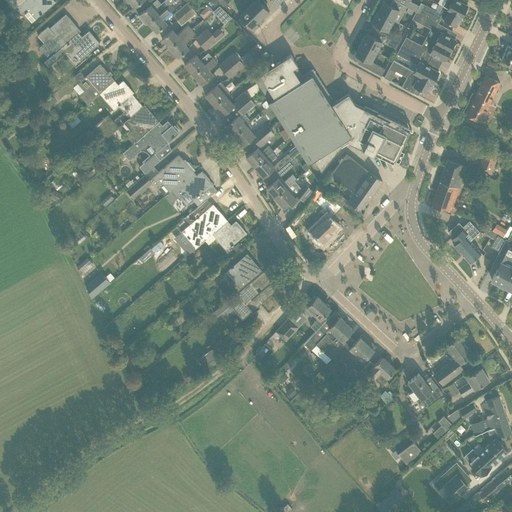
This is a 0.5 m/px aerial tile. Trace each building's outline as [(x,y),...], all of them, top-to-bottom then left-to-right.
[(22,0),(20,2),(21,2),(4,16),(10,22),(26,8),(28,11),(26,13),(25,15),(31,22),(55,2),(53,0),(22,0)] [(145,20),(148,23),(164,9),(156,0),(151,5),(150,4),(140,13),(140,14),(138,16),(143,22),(145,20)] [(251,0),(253,2),(248,7),(260,20),(269,11),(257,0),(251,0)] [(378,9),(377,11),(393,20),(398,9),(382,0),(381,4),(380,3),(377,9),(378,9)] [(407,0),(405,5),(415,11),(418,5),(408,0),(407,0)] [(444,0),(442,5),(462,16),(462,15),(463,15),(464,14),(466,11),(466,9),(465,9),(467,5),(458,0),(444,0)] [(172,15),(176,20),(191,8),(186,3),(172,15)] [(437,23),(438,22),(440,18),(456,26),(456,25),(457,23),(458,24),(459,23),(461,20),(461,18),(460,18),(461,16),(462,16),(442,5),(438,12),(435,10),(429,7),(423,3),(418,12),(418,13),(437,23)] [(170,4),(164,9),(148,23),(156,32),(167,23),(163,19),(173,9),(170,4)] [(260,20),(248,7),(239,15),(252,28),(254,26),(255,27),(260,22),(259,21),(260,20)] [(191,8),(176,20),(181,25),(195,13),(191,8)] [(225,11),(218,17),(223,23),(231,16),(225,11)] [(377,32),(389,38),(398,43),(401,37),(387,30),(393,20),(377,11),(371,22),(380,26),(377,32)] [(435,31),(430,40),(450,50),(450,49),(452,50),(455,44),(453,43),(455,39),(443,33),(446,27),(438,22),(437,23),(418,13),(418,12),(415,11),(411,18),(435,31)] [(47,26),(37,35),(44,43),(41,46),(49,54),(53,50),(55,52),(65,44),(80,30),(65,14),(49,28),(47,26)] [(161,38),(169,48),(191,29),(187,25),(176,34),(172,29),(161,38)] [(195,38),(200,43),(212,33),(207,28),(195,38)] [(212,33),(200,43),(205,49),(223,34),(219,28),(212,34),(212,33)] [(191,29),(169,48),(178,57),(188,48),(184,43),(195,34),(191,29)] [(52,55),(43,62),(47,67),(56,59),(57,60),(67,51),(72,57),(74,55),(79,60),(91,49),(99,43),(88,30),(83,35),(80,30),(65,44),(55,52),(52,55)] [(366,32),(360,43),(376,51),(380,54),(383,50),(378,47),(381,41),(366,32)] [(405,36),(401,44),(429,59),(432,54),(444,61),(446,57),(447,58),(451,52),(449,51),(450,50),(430,40),(427,46),(422,44),(422,45),(405,36)] [(398,43),(389,38),(385,44),(395,49),(398,43)] [(376,51),(360,43),(354,53),(370,62),(376,51)] [(417,65),(413,71),(433,82),(433,81),(434,81),(436,80),(437,77),(437,75),(438,71),(426,65),(429,59),(401,44),(396,53),(417,65)] [(508,63),(507,65),(511,67),(511,47),(507,45),(500,60),(508,63)] [(238,59),(224,71),(229,77),(252,57),(247,52),(238,59)] [(219,65),(224,71),(238,59),(233,53),(219,65)] [(184,64),(192,74),(204,64),(196,54),(184,64)] [(281,60),(259,74),(274,98),(268,102),(308,163),(313,160),(321,172),(321,171),(341,147),(339,143),(346,138),(348,142),(373,154),(375,151),(394,161),(398,163),(404,152),(400,150),(409,130),(403,127),(404,125),(403,125),(403,124),(398,121),(397,122),(396,122),(397,120),(391,118),(391,119),(390,118),(389,120),(363,108),(363,107),(354,103),(348,93),(334,102),(312,69),(302,76),(296,66),(297,65),(293,59),(290,54),(281,60)] [(204,64),(192,74),(201,84),(213,74),(209,70),(217,62),(212,57),(204,64)] [(0,61),(0,72),(10,65),(4,58),(0,61)] [(413,71),(393,60),(389,67),(395,71),(397,67),(404,71),(402,74),(406,77),(401,86),(413,93),(415,88),(419,90),(420,89),(427,93),(427,92),(428,90),(429,91),(431,89),(432,87),(432,85),(431,84),(432,82),(433,82),(413,71)] [(369,69),(381,75),(384,69),(373,62),(369,69)] [(91,101),(99,93),(112,82),(114,80),(113,80),(110,76),(110,75),(112,74),(109,71),(107,73),(104,70),(105,70),(100,63),(77,83),(84,90),(79,94),(87,103),(91,101)] [(485,75),(465,114),(480,122),(490,102),(500,82),(485,75)] [(99,93),(113,110),(133,92),(123,80),(115,86),(112,82),(99,93)] [(66,82),(53,94),(57,99),(58,100),(71,88),(66,82)] [(205,95),(213,105),(229,91),(220,82),(205,95)] [(245,90),(234,99),(237,102),(236,102),(239,107),(246,101),(250,97),(245,90)] [(213,105),(222,114),(233,105),(229,100),(233,96),(229,91),(213,105)] [(53,94),(42,104),(46,109),(57,99),(53,94)] [(248,123),(250,122),(243,113),(254,104),(250,97),(246,101),(239,107),(237,109),(240,113),(229,123),(226,125),(223,127),(232,137),(248,123)] [(127,132),(135,142),(156,124),(156,123),(147,113),(149,111),(144,105),(130,116),(128,118),(125,121),(132,128),(127,132)] [(75,115),(67,122),(71,127),(79,120),(75,115)] [(99,133),(113,121),(107,115),(94,127),(99,133)] [(156,124),(135,142),(122,153),(128,159),(133,155),(135,155),(135,153),(148,142),(151,142),(158,150),(174,137),(176,136),(175,135),(180,132),(178,130),(179,129),(175,124),(174,125),(173,123),(172,124),(168,120),(161,126),(158,122),(161,119),(156,123),(156,124)] [(104,139),(118,128),(113,121),(99,133),(104,139)] [(254,135),(249,129),(251,127),(248,123),(232,137),(240,147),(243,145),(248,140),(254,135)] [(255,132),(260,137),(270,128),(266,123),(255,132)] [(49,127),(43,131),(47,136),(52,132),(49,127)] [(270,128),(260,137),(255,141),(259,145),(264,142),(273,133),(270,128)] [(245,157),(254,167),(271,151),(272,152),(273,151),(268,146),(261,152),(257,147),(245,157)] [(484,150),(478,169),(491,174),(498,153),(493,151),(493,149),(485,146),(484,150)] [(271,151),(254,167),(262,176),(273,167),(270,162),(276,157),(272,152),(271,151)] [(144,162),(139,166),(145,173),(161,158),(156,152),(143,162),(144,162)] [(168,192),(190,173),(195,169),(193,167),(194,166),(190,162),(189,162),(187,160),(185,162),(178,154),(171,161),(151,178),(159,186),(162,184),(168,192)] [(275,164),(280,169),(291,159),(287,154),(284,156),(275,164)] [(353,192),(347,200),(361,210),(382,181),(368,171),(346,154),(330,174),(345,186),(353,192)] [(280,169),(277,171),(281,175),(290,168),(289,167),(293,164),(291,159),(280,169)] [(431,205),(447,211),(454,212),(456,206),(450,204),(455,189),(458,190),(461,183),(464,184),(470,167),(447,159),(431,205)] [(82,173),(87,178),(96,170),(92,165),(82,173)] [(190,173),(168,192),(169,192),(164,196),(170,203),(179,196),(178,195),(184,190),(192,200),(204,189),(212,183),(201,171),(194,177),(190,173)] [(129,188),(126,190),(133,199),(152,183),(149,180),(144,174),(140,178),(129,188)] [(279,176),(266,187),(266,188),(267,188),(275,197),(288,186),(288,185),(294,180),(296,178),(292,174),(284,181),(279,176)] [(275,197),(273,199),(278,204),(279,203),(283,207),(287,204),(292,208),(306,191),(309,187),(305,182),(301,188),(294,180),(288,185),(288,186),(275,197)] [(50,198),(57,201),(61,193),(53,190),(50,198)] [(331,199),(341,206),(346,199),(336,192),(331,199)] [(205,210),(181,232),(195,248),(212,233),(227,220),(226,220),(212,204),(205,210)] [(336,227),(329,220),(325,216),(311,231),(323,243),(330,236),(328,234),(336,227)] [(227,220),(212,233),(212,234),(226,250),(239,239),(246,233),(236,220),(231,225),(227,220)] [(459,222),(449,231),(453,236),(451,238),(455,243),(453,245),(470,263),(477,256),(480,253),(471,242),(469,240),(479,231),(469,221),(463,226),(459,222)] [(507,229),(496,223),(492,231),(498,234),(502,237),(507,229)] [(122,241),(131,234),(126,228),(117,235),(122,241)] [(497,235),(498,234),(492,231),(487,228),(483,233),(494,240),(491,246),(498,250),(504,239),(497,235)] [(78,231),(72,236),(75,240),(82,235),(78,231)] [(494,284),(501,287),(511,266),(511,238),(510,242),(505,239),(496,256),(504,260),(503,263),(502,263),(499,268),(497,267),(491,279),(495,282),(494,284)] [(233,279),(229,282),(237,291),(261,270),(247,253),(226,271),(233,279)] [(87,258),(77,267),(80,273),(91,263),(87,258)] [(511,266),(501,287),(507,290),(508,288),(511,290),(511,266)] [(242,319),(251,311),(246,305),(251,300),(256,306),(276,290),(273,286),(279,281),(267,267),(236,295),(241,300),(232,307),(242,319)] [(202,282),(208,288),(222,276),(216,270),(202,282)] [(85,285),(90,296),(108,281),(101,272),(85,285)] [(326,313),(330,308),(329,307),(329,306),(327,304),(326,304),(325,304),(316,296),(315,297),(313,296),(311,298),(308,296),(306,298),(299,305),(310,316),(313,313),(319,319),(318,320),(317,318),(315,320),(313,322),(310,325),(315,330),(316,331),(329,317),(329,316),(326,313)] [(315,345),(330,358),(350,337),(347,334),(352,329),(339,317),(334,322),(329,317),(316,331),(315,330),(304,343),(303,342),(303,343),(310,350),(315,345)] [(276,331),(285,340),(297,327),(288,318),(276,331)] [(350,337),(330,358),(331,359),(333,358),(337,362),(333,365),(344,376),(339,381),(345,386),(358,373),(352,368),(354,366),(345,357),(352,350),(363,360),(376,346),(362,334),(355,341),(350,337)] [(433,373),(439,381),(442,385),(463,369),(459,363),(472,353),(458,336),(445,346),(454,358),(433,373)] [(204,365),(207,369),(220,359),(212,348),(197,358),(203,366),(204,365)] [(361,370),(366,374),(368,372),(381,384),(395,369),(382,356),(374,365),(369,361),(361,370)] [(458,388),(463,395),(488,379),(481,367),(466,377),(469,381),(458,388)] [(283,372),(276,379),(281,383),(287,377),(283,372)] [(418,373),(407,381),(413,389),(409,392),(408,393),(412,398),(414,400),(416,399),(419,396),(426,406),(442,393),(434,382),(428,386),(418,373)] [(446,386),(452,395),(458,392),(452,382),(446,386)] [(292,388),(286,393),(290,397),(296,392),(292,388)] [(486,402),(480,404),(482,411),(484,410),(487,418),(486,419),(485,420),(488,429),(489,429),(489,430),(495,428),(496,433),(497,436),(499,436),(505,434),(511,432),(510,431),(507,420),(499,395),(485,400),(486,402)] [(471,403),(459,411),(464,418),(476,410),(471,403)] [(437,421),(446,430),(452,424),(443,415),(437,421)] [(450,427),(442,435),(446,439),(453,432),(450,427)] [(394,449),(406,464),(422,453),(420,450),(410,437),(394,449)] [(496,437),(478,453),(490,466),(507,450),(496,437)] [(472,448),(463,456),(480,475),(480,476),(491,466),(490,466),(478,453),(477,454),(472,448)] [(456,464),(438,479),(450,492),(445,497),(451,503),(468,488),(456,475),(461,470),(456,464)] [(482,497),(484,500),(511,478),(511,477),(505,469),(477,491),(482,497)]
